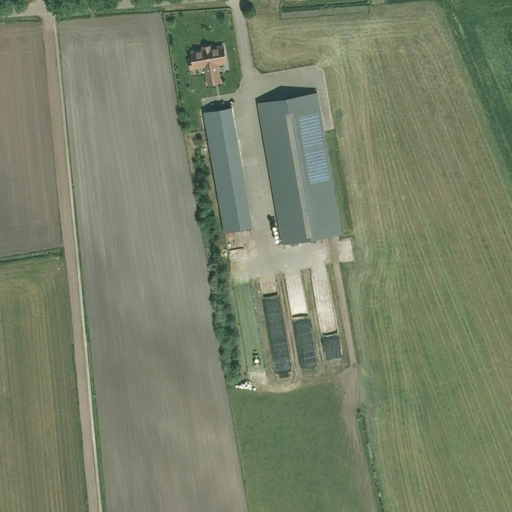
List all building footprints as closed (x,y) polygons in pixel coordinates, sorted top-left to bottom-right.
[(217,64),(222,64),(226,63),(223,46),(212,48),(211,46),(203,47),(204,49),(192,51),(193,59),(190,60),(192,69),(205,66),(208,84),(220,82),(217,64)] [(324,131),(318,93),(261,103),(286,243),(338,234),(321,132),(324,131)] [(204,113),(214,172),(242,168),(232,108),(204,113)] [(235,261),(235,262),(237,271),(250,268),(246,249),(233,252),(235,261)] [(318,362),(308,299),(293,302),(304,372),(319,370),(318,362)] [(337,314),(323,315),(324,331),(338,330),(337,314)] [(270,325),(278,377),(292,374),(284,323),(270,325)] [(250,369),(263,368),(262,350),(249,351),(250,369)] [(331,368),(342,367),(342,355),(330,356),(331,368)]
